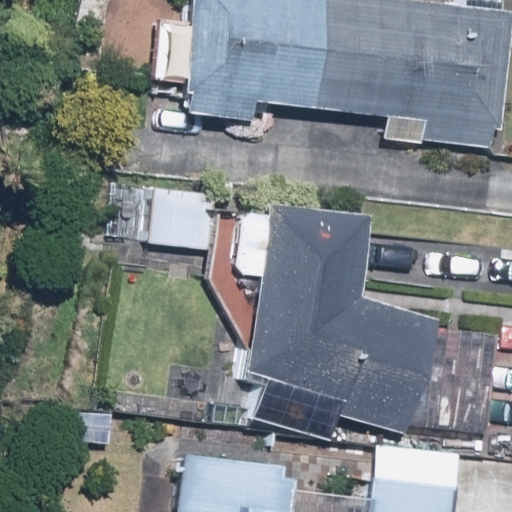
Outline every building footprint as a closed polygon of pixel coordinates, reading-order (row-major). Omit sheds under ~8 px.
[(501,13),(388,0),(175,0),(165,92),(487,130),(501,13)] [(202,193),(138,190),(135,248),(199,251),(202,193)] [(392,432),(425,320),(342,296),(352,216),(251,204),(230,379),(392,432)] [(105,413),(55,411),(53,446),(104,448),(105,413)] [(359,476),(354,511),(275,511),(281,467),(170,454),(163,511),(440,511),(443,486),(359,476)]
